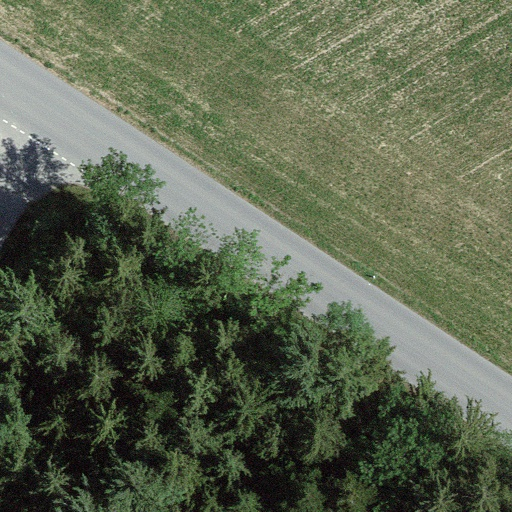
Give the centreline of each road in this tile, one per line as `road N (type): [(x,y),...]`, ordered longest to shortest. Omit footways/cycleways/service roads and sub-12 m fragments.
road 1 (tertiary): [(0,60),(511,397)]
road 2 (track): [(0,238),(54,96)]
